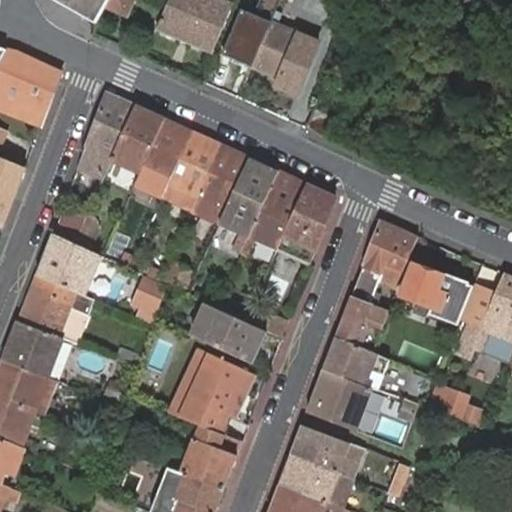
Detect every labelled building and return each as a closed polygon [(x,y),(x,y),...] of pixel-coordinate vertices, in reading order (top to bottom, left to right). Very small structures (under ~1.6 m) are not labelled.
[(55,0),(97,23),(105,8),(110,0),(55,0)] [(110,0),(105,8),(129,21),(140,0),(110,0)] [(170,0),(158,29),(214,52),(235,0),(170,0)] [(277,12),(282,0),(280,0),(277,0),(274,9),(269,20),(251,13),(256,1),(256,0),(247,0),(224,55),(253,67),(272,22),(277,12)] [(274,9),(256,1),(251,13),(269,20),(274,9)] [(272,22),(253,67),(280,79),(277,86),(298,95),(320,43),(307,37),(278,25),(282,14),(277,12),(272,22)] [(278,25),(307,37),(312,26),(283,13),(282,14),(278,25)] [(18,53),(8,50),(0,64),(0,108),(42,125),(62,73),(18,53)] [(83,157),(79,167),(94,175),(92,179),(102,184),(109,169),(113,159),(136,107),(107,94),(87,147),(83,157)] [(165,120),(136,107),(113,159),(141,172),(165,120)] [(307,129),(326,138),(335,119),(316,110),(307,129)] [(193,132),(165,120),(141,172),(136,184),(164,197),(193,132)] [(222,145),(193,132),(164,197),(193,210),(222,145)] [(222,145),(193,210),(221,223),(250,159),(222,145)] [(0,226),(3,228),(10,210),(14,197),(26,168),(0,156),(0,226)] [(279,171),(250,159),(221,223),(242,233),(234,250),(241,254),(250,236),(279,171)] [(307,184),(279,171),(250,236),(241,254),(249,257),(257,239),(278,249),(307,184)] [(336,197),(307,184),(278,249),(311,265),(336,199),(336,198),(336,197)] [(80,232),(75,243),(84,248),(87,249),(95,231),(92,223),(85,220),(83,226),(80,232)] [(352,298),(337,337),(356,345),(374,353),(390,312),(370,305),(376,290),(379,282),(398,289),(419,237),(382,220),(364,267),(352,298)] [(58,222),(54,233),(75,243),(80,232),(58,222)] [(84,248),(75,243),(54,233),(37,275),(84,295),(101,255),(87,249),(84,248)] [(130,241),(119,264),(131,269),(142,246),(130,241)] [(174,264),(164,285),(169,286),(171,288),(178,291),(184,293),(193,273),(174,264)] [(402,296),(442,312),(448,295),(439,291),(445,276),(414,264),(402,296)] [(149,274),(161,280),(165,271),(153,266),(149,274)] [(476,349),(509,362),(511,353),(511,275),(505,273),(497,291),(482,330),(468,325),(457,353),(472,359),(476,349)] [(84,295),(37,275),(19,322),(56,336),(58,337),(63,339),(78,345),(95,300),(84,295)] [(160,282),(147,276),(135,304),(158,314),(169,286),(164,285),(160,282)] [(395,298),(398,289),(379,282),(376,290),(395,298)] [(476,283),(460,322),(468,325),(482,330),(497,291),(476,283)] [(188,295),(184,293),(178,291),(171,288),(164,301),(171,305),(163,321),(230,353),(235,343),(204,328),(206,323),(192,316),(200,301),(188,295)] [(206,289),(200,301),(217,309),(221,298),(222,296),(206,289)] [(222,296),(221,298),(217,309),(245,322),(251,309),(222,296)] [(251,309),(245,322),(260,328),(282,338),(287,327),(289,323),(252,306),(251,309)] [(19,322),(5,360),(48,377),(63,339),(58,337),(56,336),(19,322)] [(337,337),(324,369),(367,385),(378,389),(389,359),(379,354),(374,353),(356,345),(337,337)] [(182,393),(237,418),(257,375),(202,349),(182,393)] [(5,360),(0,372),(0,398),(35,412),(46,416),(59,381),(48,377),(5,360)] [(124,386),(110,382),(105,395),(119,401),(124,386)] [(467,406),(470,398),(438,385),(431,405),(479,423),(484,411),(467,406)] [(26,448),(36,452),(39,444),(24,438),(24,440),(17,437),(25,417),(32,419),(35,412),(0,398),(0,438),(21,446),(26,448)] [(401,398),(385,441),(404,448),(419,405),(401,398)] [(345,411),(340,424),(364,433),(369,420),(345,411)] [(24,440),(24,438),(32,419),(25,417),(17,437),(24,440)] [(338,473),(354,479),(365,448),(350,443),(303,425),(291,455),(338,473)] [(185,473),(225,489),(238,455),(243,442),(222,434),(202,426),(197,440),(196,439),(183,472),(185,473)] [(0,438),(0,483),(1,484),(6,471),(16,475),(26,448),(21,446),(0,438)] [(134,441),(130,451),(141,455),(146,445),(134,441)] [(291,455),(280,484),(326,502),(338,473),(291,455)] [(400,463),(389,493),(399,496),(410,467),(400,463)] [(176,511),(215,511),(225,489),(185,473),(178,493),(172,490),(170,496),(176,498),(173,505),(179,507),(176,511)] [(354,479),(338,473),(326,502),(341,508),(343,509),(354,479)] [(19,498),(21,492),(11,487),(1,484),(0,483),(0,491),(8,494),(19,498)] [(348,511),(349,511),(343,509),(341,508),(326,502),(280,484),(269,511),(348,511)]
